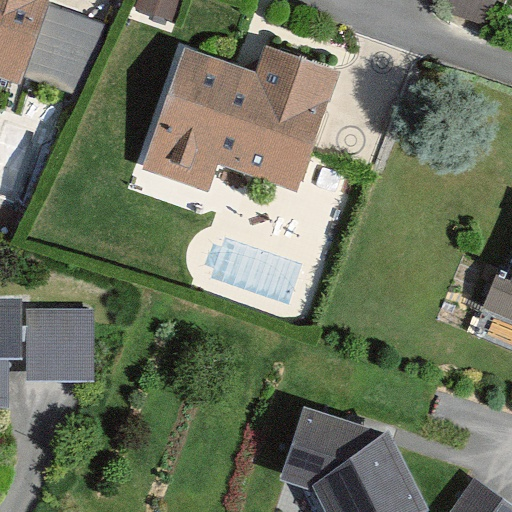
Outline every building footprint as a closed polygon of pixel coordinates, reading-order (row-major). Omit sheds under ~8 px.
[(0,0),(0,77),(20,85),(49,0),(0,0)] [(27,67),(80,85),(103,20),(50,2),(27,67)] [(256,74),(185,50),(144,169),(209,192),(218,165),(297,193),(339,73),(265,48),(256,74)] [(0,408),(10,408),(9,362),(23,362),(25,297),(0,297),(0,408)] [(29,309),(27,381),(96,383),(98,311),(29,309)] [(308,412),(282,481),(309,487),(320,511),(423,511),(424,511),(386,435),(308,412)] [(511,511),(511,509),(475,482),(452,511),(511,511)]
